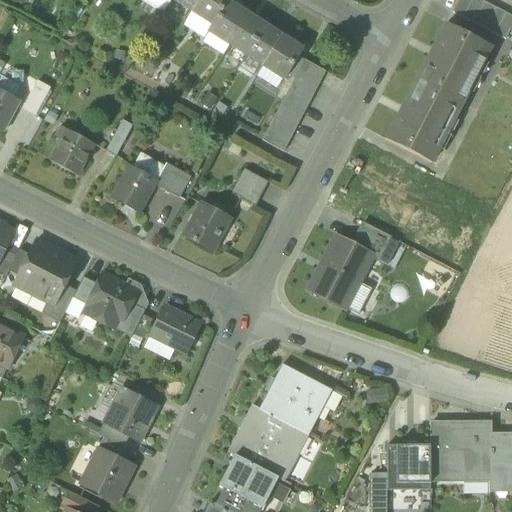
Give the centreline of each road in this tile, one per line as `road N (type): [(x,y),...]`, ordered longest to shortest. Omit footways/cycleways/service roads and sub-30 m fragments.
road 1 (residential): [(247,312),(388,39)]
road 2 (residential): [(511,403),(247,312)]
road 3 (residential): [(247,312),(0,190)]
road 4 (residential): [(157,511),(247,312)]
